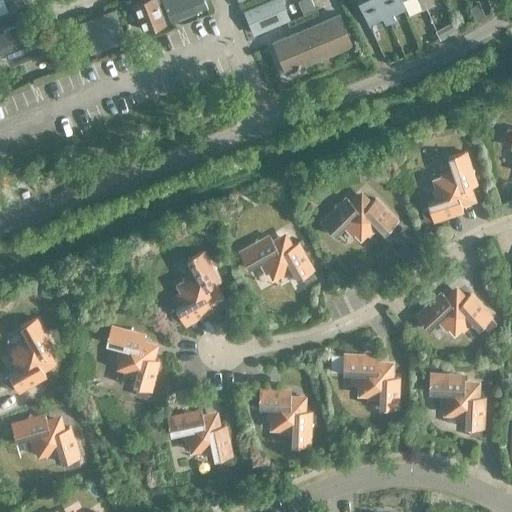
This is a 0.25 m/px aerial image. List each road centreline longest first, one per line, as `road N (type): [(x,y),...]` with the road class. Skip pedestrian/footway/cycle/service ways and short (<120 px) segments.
road 1 (residential): [(219,349),(308,336),(370,310),(451,247),(511,223)]
road 2 (unclassified): [(0,227),(266,125)]
road 3 (unclassified): [(266,125),(479,38),(511,16)]
road 4 (residential): [(511,505),(453,483),(395,475),(351,481),(278,511)]
road 5 (residential): [(266,125),(219,0)]
